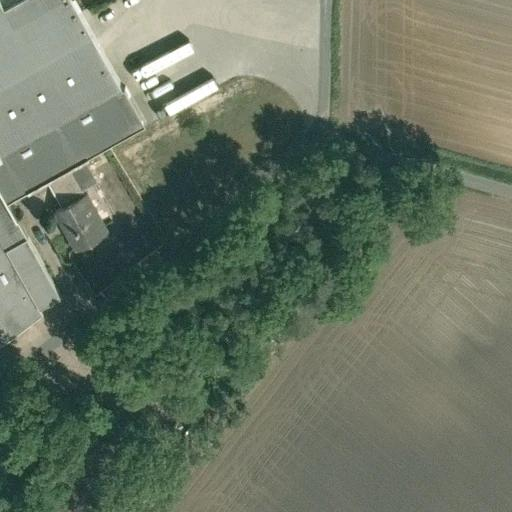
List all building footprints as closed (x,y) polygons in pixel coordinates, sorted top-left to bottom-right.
[(0,0),(0,332),(47,306),(42,297),(65,284),(9,187),(0,171),(0,146),(126,75),(82,0),(0,0)] [(145,109),(126,75),(0,146),(0,171),(9,187),(145,109)] [(197,78),(147,105),(154,118),(204,92),(197,78)] [(127,213),(97,161),(60,182),(66,191),(55,198),(79,240),(127,213)] [(129,378),(114,399),(142,419),(157,398),(129,378)] [(39,505),(49,511),(75,511),(83,501),(129,433),(101,415),(39,505)]
